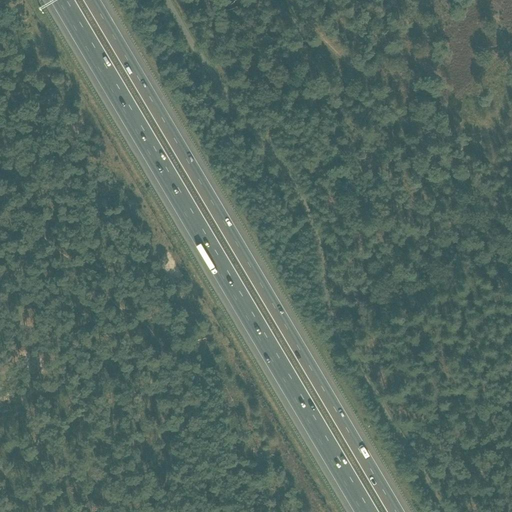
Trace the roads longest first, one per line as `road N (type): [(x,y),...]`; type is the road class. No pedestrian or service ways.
road 1 (motorway): [(396,511),(92,0)]
road 2 (motorway): [(62,0),(366,511)]
road 3 (track): [(152,511),(168,460),(147,382),(162,347),(0,188)]
road 4 (track): [(511,241),(284,0)]
road 5 (track): [(411,132),(511,53)]
